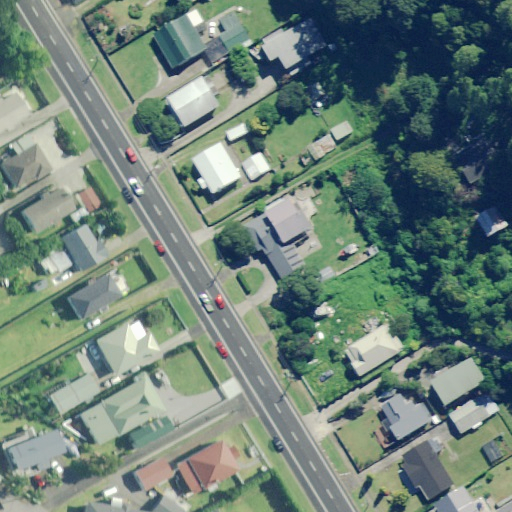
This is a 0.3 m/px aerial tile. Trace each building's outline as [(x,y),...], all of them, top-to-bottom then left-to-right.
[(203,24),(195,11),(151,38),(171,72),(205,51),(193,31),(203,24)] [(251,45),(233,13),(217,22),(224,35),(218,38),(228,55),(238,49),(240,52),(251,45)] [(326,49),(310,22),(285,38),(281,32),(260,45),(266,53),(264,55),(270,65),(278,59),(287,73),(326,49)] [(219,109),(201,80),(165,102),(182,131),(219,109)] [(328,102),(317,84),(308,90),(319,108),(328,102)] [(39,89),(24,96),(34,116),(49,108),(39,89)] [(0,131),(26,116),(12,93),(0,100),(0,131)] [(249,132),(243,123),(225,135),(231,144),(249,132)] [(352,133),(346,123),(330,132),(337,142),(352,133)] [(49,171),(28,134),(15,141),(20,151),(0,161),(0,170),(11,189),(30,178),(32,181),(49,171)] [(336,147),(327,136),(319,143),(327,154),(336,147)] [(484,146),(480,141),(453,159),(471,187),(501,167),(487,144),(484,146)] [(191,163),(201,179),(195,182),(201,193),(207,189),(212,197),(240,180),(220,146),(191,163)] [(242,166),(245,171),(251,181),(269,170),(259,155),(242,166)] [(321,192),(314,182),(305,189),(306,198),(310,201),(321,192)] [(72,210),(58,188),(17,213),(31,236),(72,210)] [(98,204),(88,188),(75,197),(86,213),(98,204)] [(291,243),(315,228),(300,203),(293,191),(270,206),(273,211),(247,228),(280,283),(306,267),(291,243)] [(507,229),(494,208),(474,220),(487,241),(507,229)] [(82,225),(58,240),(63,248),(47,258),(62,282),(104,257),(94,240),(92,242),(82,225)] [(120,299),(107,275),(63,300),(76,323),(120,299)] [(45,298),(38,287),(16,301),(23,312),(45,298)] [(47,316),(42,308),(30,317),(35,324),(47,316)] [(144,336),(134,318),(91,343),(111,378),(158,352),(148,334),(144,336)] [(390,341),(383,330),(343,355),(358,380),(404,352),(395,337),(390,341)] [(486,383),(471,361),(429,389),(443,411),(486,383)] [(96,392),(86,375),(50,396),(60,413),(96,392)] [(164,413),(144,377),(76,414),(94,447),(138,422),(150,443),(171,431),(162,414),(164,413)] [(499,413),(488,393),(448,417),(459,437),(499,413)] [(429,424),(420,408),(416,411),(411,403),(404,408),(402,404),(398,397),(379,409),(387,422),(381,426),(386,433),(391,430),(399,443),(429,424)] [(60,453),(51,430),(0,451),(9,473),(17,470),(20,478),(46,468),(43,460),(60,453)] [(442,452),(434,439),(397,462),(414,490),(420,486),(429,501),(454,486),(435,456),(442,452)] [(223,449),(218,440),(173,466),(190,496),(235,470),(230,461),(236,457),(230,446),(223,449)] [(502,457),(493,442),(485,447),(494,462),(502,457)] [(170,477),(161,459),(134,474),(143,491),(170,477)] [(475,511),(464,494),(436,511),(475,511)] [(179,511),(180,510),(161,497),(150,511),(179,511)]
